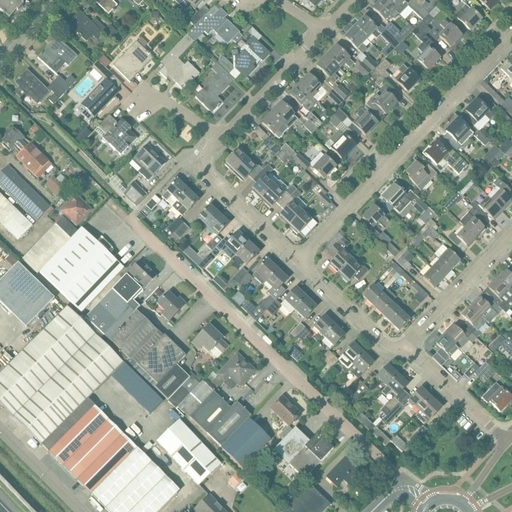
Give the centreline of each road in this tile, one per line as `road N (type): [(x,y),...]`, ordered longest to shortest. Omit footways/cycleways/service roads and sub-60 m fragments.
road 1 (residential): [(402,483),(133,216)]
road 2 (residential): [(297,258),(511,36)]
road 3 (residential): [(297,258),(207,171),(204,153),(221,133)]
road 4 (residential): [(399,349),(511,231)]
road 5 (unknown): [(99,403),(185,492),(172,511)]
road 6 (residential): [(221,133),(326,31)]
road 7 (residential): [(507,442),(399,349)]
road 8 (residential): [(399,349),(379,340),(297,258)]
